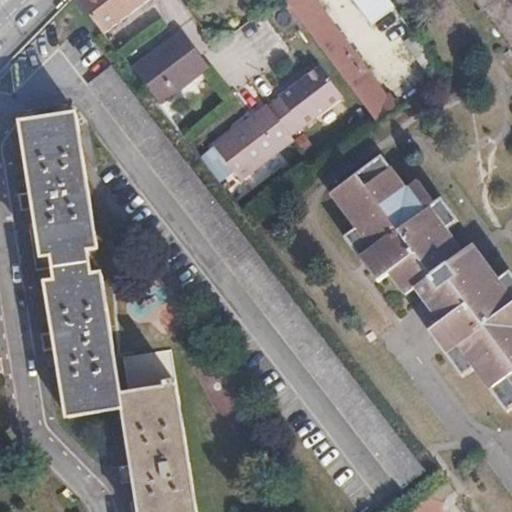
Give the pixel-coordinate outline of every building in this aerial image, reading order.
[(79,0),(75,3),(103,38),(152,0),(79,0)] [(284,0),(348,86),(365,72),(312,0),(284,0)] [(351,0),(368,27),(393,12),(385,0),(351,0)] [(511,0),(469,0),(511,59),(511,0)] [(178,30),(126,67),(155,104),(204,66),(178,30)] [(416,33),(406,40),(433,76),(443,69),(416,33)] [(267,107),(289,134),(303,123),(303,124),(342,96),(317,64),(276,94),(277,96),(266,104),(267,107)] [(257,256),(108,66),(86,85),(249,292),(402,487),(424,470),(257,256)] [(264,103),(233,126),(235,130),(267,107),(266,104),(264,103)] [(292,138),(289,134),(267,107),(235,130),(233,126),(210,143),(237,179),(292,138)] [(123,411),(121,392),(103,276),(93,277),(89,251),(99,251),(78,116),(21,124),(41,258),(50,258),(54,283),(46,285),(66,419),(123,411)] [(459,220),(445,203),(440,207),(424,188),(411,197),(407,191),(383,159),(332,196),(356,230),(361,235),(349,244),(376,281),(388,272),(406,294),(415,287),(428,304),(442,294),(452,308),(440,318),(436,314),(429,319),(425,326),(457,369),(468,361),(474,368),(507,411),(511,407),(511,289),(502,277),(499,273),(497,275),(483,257),(475,264),(466,253),(452,234),(447,228),(459,220)] [(204,167),(213,178),(218,175),(208,163),(204,167)] [(411,197),(424,188),(420,183),(407,191),(411,197)] [(463,226),(459,220),(447,228),(452,234),(463,226)] [(361,235),(356,230),(344,238),(349,244),(361,235)] [(475,264),(483,257),(474,246),(466,253),(475,264)] [(502,277),(511,289),(511,274),(510,272),(502,277)] [(428,304),(436,314),(440,318),(452,308),(442,294),(428,304)] [(463,377),(474,368),(468,361),(457,369),(463,377)] [(197,511),(177,385),(121,392),(123,411),(139,511),(197,511)] [(443,511),(437,500),(414,511),(443,511)]
